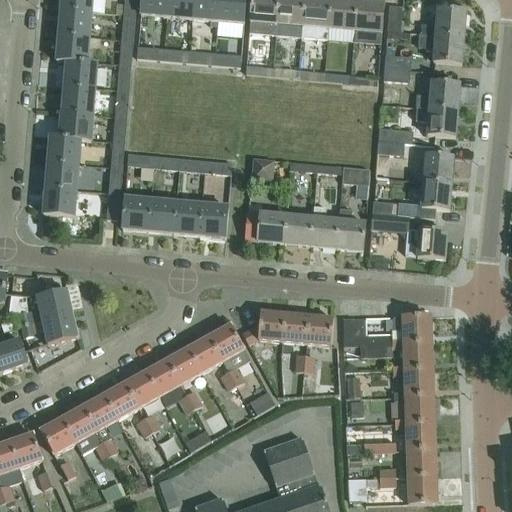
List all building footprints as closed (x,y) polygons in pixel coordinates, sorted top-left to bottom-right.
[(61,0),(60,12),(91,15),(92,9),(92,0),(61,0)] [(124,0),(123,18),(134,19),(135,0),(124,0)] [(167,18),(168,0),(141,0),(141,16),(167,18)] [(192,20),(194,0),(168,0),(167,18),(192,20)] [(218,22),(219,0),(194,0),(192,20),(218,22)] [(219,0),(218,22),(244,24),(246,0),(219,0)] [(276,38),(279,0),(251,0),(249,36),(276,38)] [(304,27),(306,1),(298,0),(279,0),(276,38),(301,40),(303,27),(304,27)] [(304,27),(303,27),(301,40),(328,43),(329,30),(332,3),(306,1),(304,27)] [(355,32),(357,5),(332,3),(329,30),(355,32)] [(357,5),(355,32),(381,34),(384,7),(357,5)] [(404,10),(391,9),(389,33),(402,34),(404,10)] [(89,40),(91,15),(60,12),(58,38),(89,40)] [(420,36),(464,40),(466,15),(438,12),(436,28),(421,27),(420,36)] [(132,44),(134,19),(123,18),(121,43),(132,44)] [(462,68),(464,40),(420,36),(420,37),(419,37),(418,50),(434,51),(433,65),(462,68)] [(87,64),(89,40),(58,38),(56,63),(98,67),(98,65),(87,64)] [(130,70),(132,44),(121,43),(119,69),(130,70)] [(386,70),(412,73),(413,60),(394,59),(395,49),(387,49),(386,70)] [(163,64),(164,52),(138,50),(137,62),(163,64)] [(188,66),(189,54),(164,52),(163,64),(188,66)] [(214,68),(215,57),(189,54),(188,66),(214,68)] [(215,57),(214,68),(240,71),(241,59),(215,57)] [(96,92),(98,67),(56,63),(56,64),(66,65),(64,90),(96,92)] [(128,95),(130,70),(119,69),(117,94),(128,95)] [(272,79),(273,71),(246,69),(245,77),(272,79)] [(411,85),(412,73),(386,70),(383,107),(399,109),(401,89),(396,88),(397,84),(411,85)] [(273,71),(272,79),(299,82),(300,73),(299,73),(288,72),(273,71)] [(325,84),(325,76),(300,73),(299,82),(325,84)] [(350,87),(351,78),(325,76),(325,84),(350,87)] [(351,78),(350,87),(377,89),(377,81),(351,78)] [(415,109),(458,113),(460,88),(433,85),(432,99),(416,98),(415,109)] [(94,118),(96,92),(64,90),(62,115),(94,118)] [(126,121),(128,95),(117,94),(115,120),(126,121)] [(455,141),(458,113),(415,109),(415,110),(416,110),(415,124),(429,125),(428,138),(455,141)] [(92,141),(94,118),(62,115),(59,140),(49,139),(49,140),(81,143),(81,140),(92,141)] [(123,146),(126,121),(115,120),(113,145),(123,146)] [(380,144),(405,147),(405,146),(412,146),(413,133),(381,131),(380,144)] [(78,168),(81,143),(49,140),(47,166),(78,168)] [(435,149),(405,147),(380,144),(377,179),(387,180),(389,157),(425,160),(425,158),(434,159),(435,149)] [(121,172),(123,146),(113,145),(111,171),(121,172)] [(154,172),(155,159),(129,157),(128,170),(154,172)] [(454,161),(434,159),(425,158),(425,160),(423,184),(452,187),(454,161)] [(179,175),(180,162),(155,159),(154,172),(179,175)] [(205,177),(206,164),(180,162),(179,175),(205,177)] [(274,164),(266,163),(254,162),(252,182),(272,184),(274,164)] [(206,164),(205,177),(230,179),(231,167),(206,164)] [(318,176),(319,167),(290,164),(289,173),(318,176)] [(76,194),(78,168),(47,166),(45,191),(76,194)] [(344,187),(345,170),(319,167),(318,176),(342,179),(341,186),(344,187)] [(345,170),(344,187),(368,189),(369,173),(345,170)] [(119,197),(121,172),(111,171),(108,197),(119,197)] [(449,214),(452,187),(423,184),(421,211),(449,214)] [(74,220),(76,194),(45,191),(43,218),(74,220)] [(117,222),(119,197),(108,197),(106,222),(117,222)] [(148,235),(151,202),(125,199),(122,233),(148,235)] [(174,237),(176,204),(151,202),(148,235),(174,237)] [(372,217),(398,219),(399,205),(373,203),(372,217)] [(199,239),(202,206),(176,204),(174,237),(199,239)] [(202,206),(199,239),(225,242),(228,209),(202,206)] [(340,223),(339,223),(325,222),(326,210),(314,209),(313,220),(310,249),(337,252),(340,223)] [(340,223),(337,252),(363,255),(365,226),(350,224),(351,213),(340,212),(339,223),(340,223)] [(285,247),(288,218),(248,214),(245,243),(285,247)] [(409,220),(398,219),(372,217),(370,233),(383,234),(383,231),(407,233),(407,232),(408,232),(409,220)] [(310,249),(313,220),(288,218),(285,247),(310,249)] [(447,236),(408,232),(407,232),(407,233),(404,257),(417,259),(417,260),(445,263),(447,236)] [(21,329),(72,317),(67,293),(37,300),(39,313),(27,315),(26,300),(10,298),(9,315),(18,316),(21,329)] [(284,344),(286,317),(260,315),(259,328),(242,338),(247,347),(257,341),(284,344)] [(72,317),(21,329),(23,341),(34,338),(33,337),(44,335),(47,348),(78,341),(72,317)] [(308,346),(311,320),(286,317),(284,344),(308,346)] [(403,351),(432,350),(432,319),(402,321),(393,321),(394,334),(403,334),(403,342),(392,343),(392,336),(366,337),(365,321),(344,322),(344,348),(391,347),(391,351),(403,351)] [(311,320),(308,346),(331,348),(333,322),(311,320)] [(1,327),(4,335),(15,331),(12,323),(1,327)] [(230,329),(209,340),(224,366),(229,375),(237,390),(244,386),(236,372),(250,364),(245,354),(240,346),(230,329)] [(204,377),(224,366),(209,340),(189,352),(204,377)] [(0,349),(0,376),(28,367),(19,342),(0,349)] [(392,361),(391,351),(391,347),(344,348),(344,350),(359,349),(359,361),(392,361)] [(392,378),(404,378),(433,377),(432,350),(403,351),(403,369),(392,369),(392,378)] [(182,389),(204,377),(189,352),(168,363),(182,389)] [(307,361),(307,358),(296,357),(294,375),(306,376),(306,375),(307,361)] [(315,361),(307,361),(306,375),(314,376),(315,361)] [(160,401),(182,389),(168,363),(146,376),(160,401)] [(368,374),(344,375),(345,402),(352,402),(352,388),(369,387),(368,374)] [(240,397),(240,396),(229,375),(220,380),(228,395),(236,390),(240,397)] [(139,413),(160,401),(146,376),(125,387),(139,413)] [(404,405),(434,404),(433,377),(404,378),(404,396),(386,397),(387,403),(393,402),(393,405),(404,405)] [(118,425),(139,413),(125,387),(104,399),(118,425)] [(188,399),(195,412),(203,408),(195,394),(188,399)] [(250,406),(257,418),(274,408),(267,396),(250,406)] [(105,432),(118,425),(104,399),(82,411),(109,459),(118,454),(105,432)] [(185,417),(195,412),(188,399),(178,404),(185,417)] [(405,432),(435,431),(434,404),(404,405),(405,423),(394,423),(394,432),(405,432)] [(363,405),(350,405),(351,421),(364,420),(363,405)] [(101,464),(109,459),(82,411),(61,423),(76,448),(77,448),(82,457),(94,451),(101,464)] [(144,422),(152,437),(160,433),(153,418),(144,422)] [(144,440),(152,437),(144,422),(137,425),(144,440)] [(55,460),(76,448),(61,423),(40,434),(55,460)] [(406,454),(436,453),(435,431),(405,432),(406,454)] [(205,433),(192,441),(198,451),(211,443),(205,433)] [(9,445),(19,473),(43,465),(33,437),(9,445)] [(320,489),(303,440),(264,454),(281,502),(251,511),(225,511),(223,503),(195,511),(328,511),(320,489)] [(0,479),(19,473),(9,445),(0,448),(0,479)] [(364,447),(347,447),(347,456),(365,456),(364,449),(364,447)] [(395,449),(364,449),(365,456),(365,457),(395,456),(395,449)] [(407,480),(437,479),(436,453),(406,454),(407,480)] [(67,465),(60,469),(68,483),(75,479),(67,465)] [(379,481),(395,481),(395,472),(379,473),(379,481)] [(46,476),(38,478),(41,493),(50,490),(46,476)] [(437,479),(407,480),(408,508),(438,507),(437,479)] [(395,481),(379,481),(380,491),(395,490),(395,481)] [(365,483),(349,483),(350,504),(366,504),(365,483)] [(121,497),(116,486),(100,494),(106,505),(121,497)] [(0,491),(0,492),(5,507),(14,504),(9,488),(0,491)]
